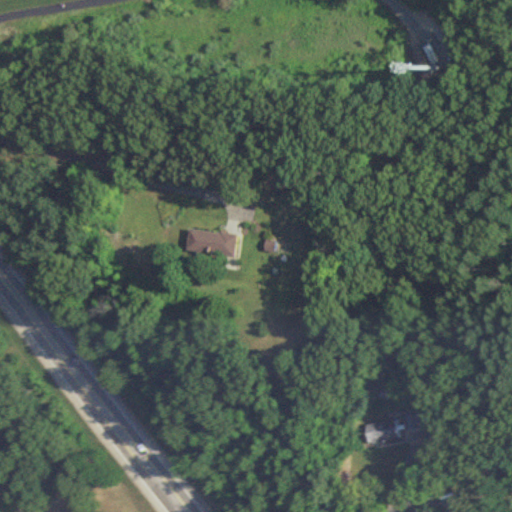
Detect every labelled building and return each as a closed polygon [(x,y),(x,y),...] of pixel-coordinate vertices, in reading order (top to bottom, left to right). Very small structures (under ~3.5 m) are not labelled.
[(432,46),(437,58),(444,55),(438,43),(432,46)] [(407,53),(416,70),(430,62),(421,45),(407,53)] [(188,254),(237,259),(239,235),(191,230),(188,254)] [(278,241),(268,243),(269,252),(280,250),(278,241)] [(404,430),(417,427),(413,412),(400,416),(404,430)] [(365,427),(372,446),(401,435),(394,416),(365,427)]
